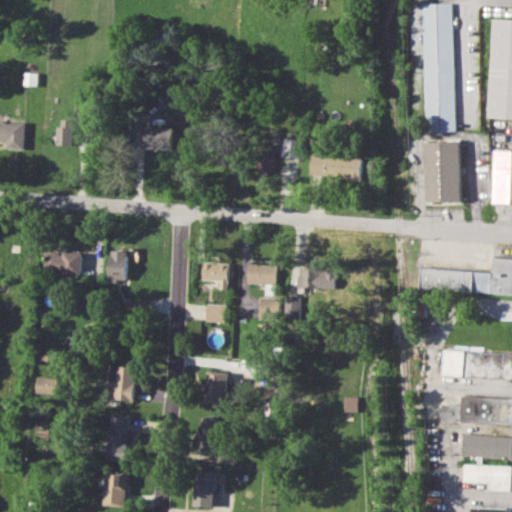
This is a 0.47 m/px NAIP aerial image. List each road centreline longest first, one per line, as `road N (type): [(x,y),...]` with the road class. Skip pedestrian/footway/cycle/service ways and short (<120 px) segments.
road 1 (residential): [(0,200),(511,237)]
road 2 (residential): [(187,215),(168,511)]
